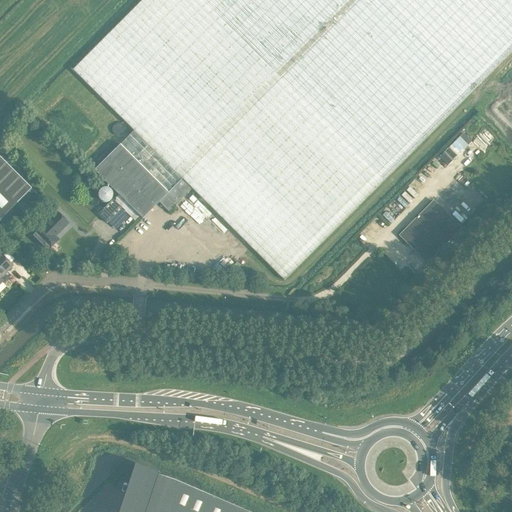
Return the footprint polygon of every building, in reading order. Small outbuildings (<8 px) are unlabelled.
[(511,0),(142,0),(72,70),(134,131),(181,179),(191,189),(192,189),(284,281),(511,51),(511,0)] [(181,179),(134,131),(120,145),(168,193),(181,179)] [(94,171),(142,219),(159,202),(169,212),(191,189),(181,179),(168,193),(120,145),(94,171)] [(0,220),(31,189),(0,157),(0,220)] [(98,214),(107,223),(122,208),(113,199),(98,214)] [(399,236),(420,256),(427,263),(461,228),(433,201),(399,236)] [(39,217),(44,212),(40,209),(35,214),(39,217)] [(53,239),(63,229),(69,223),(58,212),(44,225),(43,224),(32,235),(38,242),(37,243),(40,246),(41,245),(47,251),(56,242),(53,239)] [(1,255),(0,255),(0,284),(2,282),(0,279),(0,278),(12,266),(1,255)] [(248,511),(175,480),(156,474),(136,467),(121,511),(248,511)]
